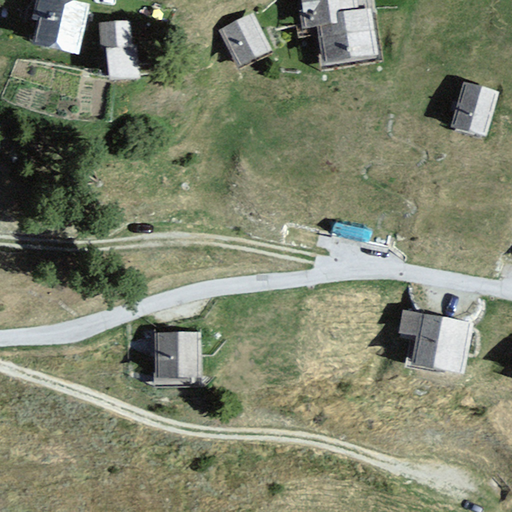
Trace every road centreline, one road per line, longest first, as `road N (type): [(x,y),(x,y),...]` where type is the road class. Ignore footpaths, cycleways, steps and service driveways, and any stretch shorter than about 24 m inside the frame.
road 1 (residential): [(0,339),(81,333),(214,289),(361,269),(471,282),(511,296)]
road 2 (track): [(0,368),(154,428),(313,438),(447,493)]
